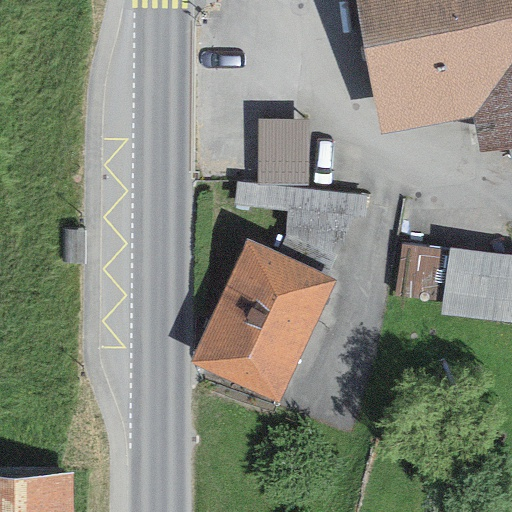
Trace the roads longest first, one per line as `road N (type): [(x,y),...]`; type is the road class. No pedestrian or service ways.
road 1 (secondary): [(166,0),(161,511)]
road 2 (unknown): [(278,0),(287,33),(325,95),(401,166),(511,207)]
